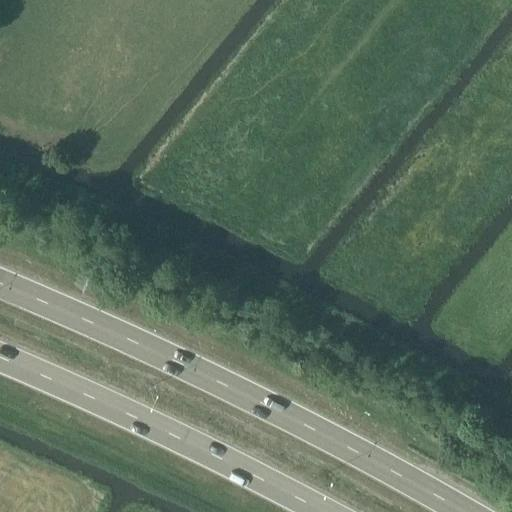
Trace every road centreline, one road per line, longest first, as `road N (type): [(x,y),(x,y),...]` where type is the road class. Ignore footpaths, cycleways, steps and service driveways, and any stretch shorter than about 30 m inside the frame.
road 1 (primary): [(464,511),(309,427),(0,283)]
road 2 (primary): [(0,357),(323,511)]
